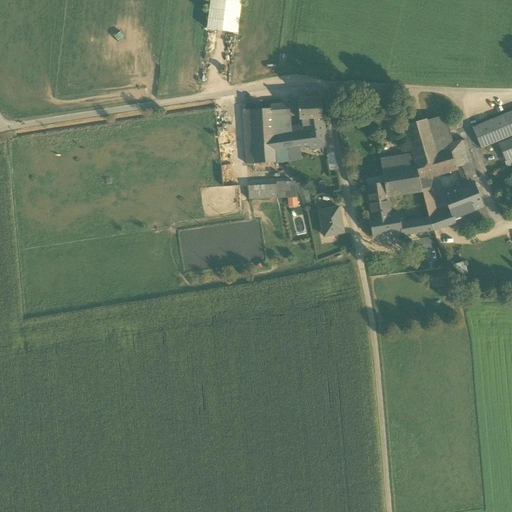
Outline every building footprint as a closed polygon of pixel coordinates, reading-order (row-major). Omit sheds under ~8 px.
[(210,0),(207,29),(237,33),(241,0),(210,0)] [(299,115),(299,119),(322,118),(321,101),(298,102),(298,104),(299,115)] [(281,116),(289,115),(288,104),(281,105),(281,116)] [(298,104),(288,104),(289,115),(290,115),(299,115),(298,104)] [(270,106),(271,109),(272,116),(281,116),(281,105),(270,106)] [(495,108),(499,117),(505,115),(501,106),(495,108)] [(271,109),(251,110),(254,148),(274,146),(273,138),(272,116),(271,109)] [(245,148),(254,148),(251,110),(243,111),(245,148)] [(472,128),(481,149),(511,135),(511,111),(505,115),(499,117),(472,128)] [(281,116),(272,116),(273,138),(292,135),(291,129),(290,115),(289,115),(281,116)] [(456,168),(457,167),(465,165),(472,162),(465,140),(460,142),(452,144),(444,116),(427,121),(426,120),(404,126),(415,166),(419,179),(427,176),(456,168)] [(299,119),(300,127),(307,126),(310,146),(311,148),(326,146),(322,118),(299,119)] [(292,135),(273,138),(274,146),(275,163),(289,161),(289,159),(288,152),(289,149),(300,147),(310,146),(307,126),(300,127),(291,129),(292,135)] [(511,138),(499,144),(506,162),(511,159),(511,138)] [(274,146),(254,148),(255,164),(275,163),(274,146)] [(289,159),(301,157),(300,147),(289,149),(288,152),(289,159)] [(246,165),(255,164),(254,148),(245,148),(246,165)] [(380,159),(382,173),(410,168),(407,154),(380,159)] [(465,165),(472,182),(477,180),(472,162),(465,165)] [(472,182),(465,165),(457,167),(464,185),(472,182)] [(387,196),(422,190),(419,179),(415,166),(410,168),(382,173),(382,176),(384,186),(386,197),(387,196)] [(384,186),(382,176),(366,179),(367,188),(384,186)] [(430,186),(427,176),(419,179),(421,188),(430,186)] [(295,184),(302,205),(310,202),(303,181),(295,184)] [(276,183),(276,185),(277,197),(296,196),(295,184),(295,182),(276,183)] [(451,212),(453,218),(454,218),(482,207),(472,182),(464,185),(456,189),(462,203),(449,208),(451,212)] [(248,187),(249,199),(277,197),(276,185),(248,187)] [(367,188),(372,217),(390,214),(387,196),(386,197),(384,186),(367,188)] [(425,202),(429,220),(433,230),(441,227),(437,217),(430,186),(421,188),(422,190),(425,202)] [(443,191),(449,208),(462,203),(456,189),(446,192),(445,190),(443,191)] [(297,198),(287,198),(288,207),(297,207),(297,198)] [(319,212),(324,237),(344,233),(338,207),(319,212)] [(451,212),(444,215),(448,225),(456,222),(454,218),(453,218),(451,212)] [(398,213),(390,214),(372,217),(369,217),(372,238),(402,233),(400,225),(398,213)] [(444,215),(437,217),(441,227),(448,225),(444,215)] [(427,220),(416,222),(419,233),(433,230),(429,220),(427,220)] [(416,222),(409,223),(411,234),(419,233),(416,222)] [(402,236),(411,234),(409,223),(400,225),(402,233),(402,236)] [(464,261),(455,264),(458,276),(468,274),(464,261)] [(442,276),(430,277),(432,288),(444,286),(442,276)]
